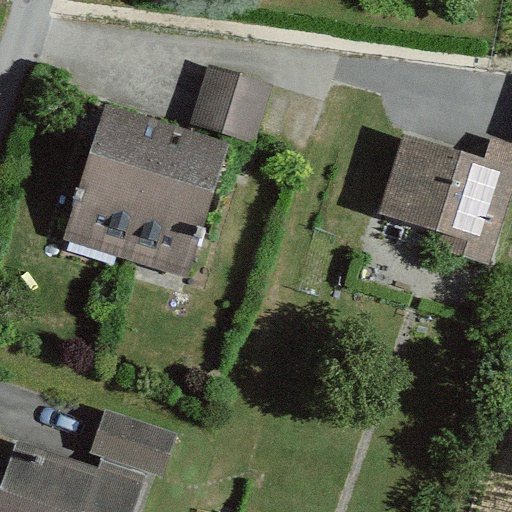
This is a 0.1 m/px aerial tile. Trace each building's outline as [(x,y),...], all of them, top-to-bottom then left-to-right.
[(221,72),(203,129),(257,146),(276,89),(221,72)] [(230,148),(111,109),(73,225),(192,264),(230,148)] [(511,180),(511,175),(410,139),(381,222),(484,258),(511,180)] [(105,409),(89,454),(163,479),(178,435),(105,409)] [(0,511),(136,511),(146,485),(17,442),(0,491),(0,511)]
